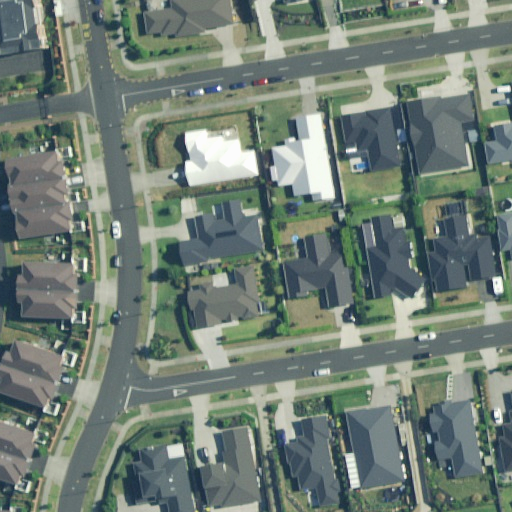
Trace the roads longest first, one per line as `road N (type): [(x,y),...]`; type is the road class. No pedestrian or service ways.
road 1 (residential): [(511,32),(102,98)]
road 2 (residential): [(112,384),(153,390),(511,331)]
road 3 (tertiary): [(102,98),(124,253),(124,328),(112,384)]
road 4 (tertiary): [(112,384),(70,511)]
